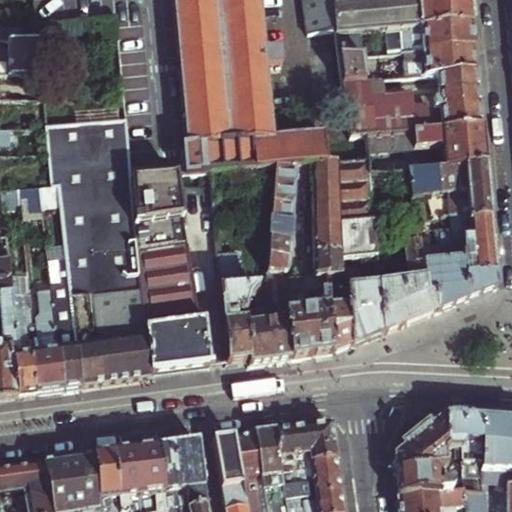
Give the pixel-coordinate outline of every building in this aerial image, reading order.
[(181,149),(184,179),(211,177),(275,171),(301,169),(312,168),(317,167),(326,167),(322,137),(273,141),(266,68),(282,66),(280,48),(263,50),(258,0),(171,0),(186,149),(181,149)] [(302,0),(308,37),(335,34),(330,0),(302,0)] [(472,14),(470,0),(330,0),(335,34),(336,37),(347,36),(373,34),(393,32),(473,24),(472,14)] [(474,42),(473,24),(393,32),(394,39),(403,38),(404,56),(423,54),(475,50),(474,42)] [(375,59),(404,56),(403,38),(394,39),(393,32),(373,34),(375,59)] [(350,61),(347,36),(336,37),(339,62),(350,61)] [(0,78),(42,79),(38,44),(9,44),(9,63),(0,62),(0,78)] [(408,80),(410,80),(437,77),(477,73),(476,65),(475,50),(423,54),(423,63),(407,65),(408,80)] [(365,84),(362,60),(350,61),(339,62),(342,86),(365,84)] [(477,73),(437,77),(439,101),(433,101),(434,108),(413,109),(412,98),(393,100),(396,137),(410,135),(482,129),(480,104),(477,73)] [(377,83),(396,81),(395,74),(377,76),(377,83)] [(365,140),(396,137),(393,100),(412,98),(410,80),(408,80),(396,81),(377,83),(365,84),(342,86),(349,141),(365,140)] [(113,344),(147,340),(131,184),(125,125),(47,132),(49,160),(52,190),(58,189),(82,187),(93,296),(94,306),(109,305),(113,344)] [(484,151),(482,129),(410,135),(412,150),(443,148),(445,170),(456,169),(485,167),(484,151)] [(0,134),(0,149),(10,149),(10,135),(0,134)] [(340,259),(340,278),(347,277),(351,329),(352,351),(369,344),(383,338),(379,290),(362,291),(359,260),(376,259),(368,177),(367,169),(367,163),(337,166),(338,216),(339,239),(340,259)] [(317,167),(316,217),(338,216),(337,166),(326,167),(317,167)] [(469,223),(490,221),(488,199),(485,167),(456,169),(458,191),(466,190),(469,223)] [(274,187),(272,206),(298,207),(301,169),(275,171),(274,187)] [(445,170),(408,173),(412,199),(458,195),(458,191),(456,169),(445,170)] [(211,177),(184,179),(131,184),(147,340),(150,377),(156,376),(172,375),(193,373),(211,371),(206,324),(201,325),(189,241),(216,238),(211,177)] [(58,189),(67,267),(70,291),(70,299),(93,296),(82,187),(58,189)] [(22,210),(41,208),(39,191),(20,193),(22,210)] [(298,207),(272,206),(272,214),(271,227),(297,228),(298,207)] [(316,217),(315,240),(339,239),(338,216),(316,217)] [(435,300),(437,317),(487,297),(497,293),(495,276),(465,277),(462,237),(460,223),(460,216),(450,217),(451,236),(440,237),(441,254),(420,256),(426,300),(435,300)] [(470,237),(462,237),(465,277),(495,276),(493,250),(490,221),(469,223),(470,237)] [(270,234),(270,242),(307,244),(307,241),(307,228),(297,228),(271,227),(270,234)] [(407,287),(379,290),(383,338),(410,328),(437,317),(435,300),(426,300),(420,256),(417,238),(402,239),(407,287)] [(315,240),(315,260),(340,259),(339,239),(315,240)] [(269,249),(269,259),(305,261),(306,261),(307,244),(270,242),(269,249)] [(237,254),(217,256),(226,369),(239,368),(248,367),(246,328),(237,329),(236,317),(245,316),(247,304),(260,287),(234,284),(233,271),(238,271),(237,254)] [(305,261),(269,259),(268,268),(267,279),(263,285),(286,283),(304,281),(305,261)] [(340,259),(315,260),(315,280),(327,279),(340,278),(340,259)] [(0,288),(0,295),(11,294),(9,277),(8,261),(0,260),(0,288)] [(12,359),(18,402),(31,400),(37,399),(29,329),(34,329),(34,323),(28,324),(27,314),(27,311),(23,276),(9,277),(11,294),(18,358),(12,359)] [(347,277),(340,278),(327,279),(330,331),(351,329),(347,277)] [(330,331),(327,279),(315,280),(305,281),(304,281),(286,283),(290,365),(298,364),(312,362),(321,360),(332,359),(330,331)] [(290,365),(286,283),(263,285),(265,314),(245,316),(246,328),(248,367),(248,370),(290,365)] [(81,393),(70,299),(70,291),(51,293),(62,396),(75,394),(81,393)] [(62,396),(51,293),(39,294),(39,302),(41,315),(37,321),(39,334),(35,334),(34,329),(29,329),(37,399),(54,397),(62,396)] [(9,403),(18,402),(12,359),(18,358),(11,294),(0,295),(2,319),(0,319),(0,404),(2,404),(9,403)] [(93,296),(70,299),(81,393),(102,390),(96,347),(98,346),(94,306),(93,296)] [(109,305),(94,306),(98,346),(113,344),(109,305)] [(351,329),(330,331),(332,359),(333,359),(346,353),(352,351),(351,329)] [(147,340),(113,344),(117,388),(136,386),(151,384),(150,377),(147,340)] [(117,388),(113,344),(98,346),(96,347),(102,390),(111,389),(117,388)] [(394,477),(461,471),(459,454),(445,456),(443,423),(416,444),(393,462),(394,477)] [(484,496),(482,426),(463,425),(443,423),(445,456),(459,454),(461,471),(462,483),(474,483),(475,496),(484,496)] [(511,511),(511,428),(482,426),(484,496),(475,496),(464,496),(465,511),(511,511)] [(302,432),(274,436),(279,466),(293,463),(294,471),(280,473),(282,483),(283,489),(286,488),(313,484),(310,467),(335,463),(330,428),(302,432)] [(264,438),(253,439),(261,486),(282,483),(280,473),(279,466),(274,436),(264,438)] [(265,511),(261,486),(253,439),(246,440),(232,442),(244,511),(265,511)] [(244,511),(232,442),(225,443),(211,445),(222,511),(244,511)] [(189,511),(205,510),(197,447),(187,449),(172,451),(179,511),(189,511)] [(179,511),(172,451),(167,451),(157,453),(164,511),(179,511)] [(164,511),(157,453),(146,454),(131,456),(140,511),(164,511)] [(140,511),(131,456),(122,458),(111,459),(120,511),(140,511)] [(103,460),(91,462),(97,511),(120,511),(111,459),(103,460)] [(97,511),(91,462),(76,464),(47,468),(42,469),(47,499),(48,511),(97,511)] [(336,471),(335,463),(310,467),(313,484),(286,488),(288,497),(293,497),(294,502),(340,495),(336,471)] [(48,511),(47,499),(42,469),(22,472),(0,474),(0,511),(48,511)] [(396,502),(464,496),(462,483),(461,471),(394,477),(395,491),(396,502)] [(464,496),(475,496),(474,483),(462,483),(464,496)] [(285,502),(286,511),(316,511),(312,511),(295,511),(294,502),(293,497),(288,497),(286,488),(283,489),(285,502)] [(340,495),(294,502),(295,511),(312,511),(316,511),(341,511),(341,506),(340,495)] [(465,511),(464,496),(396,502),(396,511),(465,511)] [(279,510),(266,511),(286,511),(285,502),(278,504),(279,510)]
